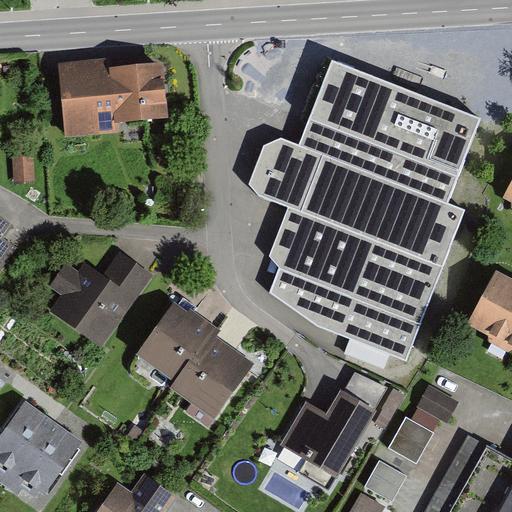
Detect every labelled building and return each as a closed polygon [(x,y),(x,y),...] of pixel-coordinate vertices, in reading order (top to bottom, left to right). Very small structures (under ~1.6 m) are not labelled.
[(58,68),(65,143),(119,138),(118,132),(169,127),(164,71),(113,76),(112,63),(58,68)] [(478,120),(330,64),(300,149),(282,141),(265,149),(251,185),(262,200),(289,209),(272,255),(282,268),(272,293),(320,328),(407,364),(466,212),(447,205),(478,120)] [(511,183),(503,201),(511,205),(511,183)] [(0,276),(16,251),(5,244),(14,230),(0,221),(0,276)] [(75,275),(66,269),(52,286),(66,297),(53,313),(98,348),(153,279),(121,254),(103,276),(85,262),(75,275)] [(511,281),(497,273),(468,324),(511,348),(511,281)] [(176,382),(183,386),(216,339),(223,330),(180,300),(140,357),(176,382)] [(252,364),(216,339),(183,386),(176,382),(170,389),(213,420),(252,364)] [(457,401),(429,384),(408,418),(402,414),(383,445),(416,465),(437,432),(432,429),(437,420),(443,424),(457,401)] [(326,415),(307,403),(282,446),(335,477),(374,411),(340,391),(326,415)] [(54,424),(26,405),(0,442),(0,467),(17,479),(54,424)] [(47,500),(85,445),(54,424),(17,479),(47,500)] [(511,511),(511,459),(471,438),(431,511),(511,511)] [(396,502),(410,473),(381,459),(367,488),(396,502)] [(132,495),(117,485),(99,511),(172,511),(180,500),(145,476),(132,495)] [(379,511),(384,504),(361,490),(347,511),(379,511)]
